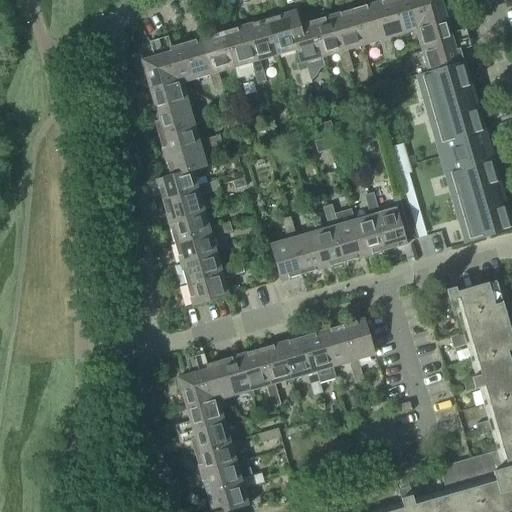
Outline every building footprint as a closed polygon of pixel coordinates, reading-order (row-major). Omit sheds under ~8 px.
[(395,0),(390,0),(373,5),(384,41),(388,39),(405,34),(395,0)] [(395,0),(405,34),(416,31),(425,29),(416,0),(395,0)] [(416,0),(425,29),(447,22),(440,0),(416,0)] [(373,5),(353,11),(363,47),(379,42),(382,52),(391,49),(388,39),(384,41),(373,5)] [(353,11),(331,17),(342,53),(347,51),(363,47),(353,11)] [(296,12),(287,15),(291,29),(297,51),(296,51),(300,64),(305,63),(308,73),(299,76),(302,87),(311,84),(310,81),(316,78),(319,75),(320,72),(322,69),(324,67),(322,58),(311,23),(300,26),(296,12)] [(287,15),(266,21),(276,57),(296,51),(297,51),(291,29),(287,15)] [(331,17),(311,23),(322,58),(338,54),(341,64),(350,62),(347,51),(342,53),(331,17)] [(266,21),(245,27),(255,63),(259,62),(276,57),(266,21)] [(425,29),(416,31),(422,53),(468,40),(465,31),(451,35),(447,22),(425,29)] [(245,27),(224,33),(234,69),(237,79),(254,74),(262,72),(259,62),(255,63),(245,27)] [(224,33),(203,39),(213,75),(218,74),(234,69),(224,33)] [(168,38),(158,41),(171,86),(180,84),(180,85),(192,81),(181,45),(165,50),(164,46),(169,45),(168,38)] [(203,39),(181,45),(192,81),(208,76),(212,87),(220,84),(218,74),(213,75),(203,39)] [(468,40),(422,53),(428,73),(428,74),(464,64),(460,51),(471,49),(468,40)] [(141,62),(150,92),(171,86),(158,41),(150,43),(154,58),(141,62)] [(391,49),(382,52),(385,63),(394,60),(391,49)] [(350,62),(341,64),(344,75),(353,72),(350,62)] [(296,65),(299,76),(308,73),(305,63),(300,64),(296,65)] [(428,74),(416,77),(434,140),(435,142),(436,146),(439,154),(442,166),(447,184),(459,223),(465,244),(495,236),(499,234),(511,230),(490,156),(485,137),(478,115),(473,96),(466,73),(464,66),(464,64),(428,74)] [(262,72),(254,74),(257,85),(265,82),(262,72)] [(139,110),(142,119),(186,106),(180,85),(180,84),(171,86),(150,92),(154,105),(139,110)] [(220,84),(212,87),(215,97),(224,94),(220,84)] [(154,125),(158,137),(193,126),(186,106),(142,119),(144,128),(151,126),(149,120),(153,119),(154,125)] [(319,126),(321,134),(333,130),(330,123),(319,126)] [(158,137),(164,158),(199,147),(198,143),(193,126),(158,137)] [(278,146),(273,128),(257,133),(258,135),(257,136),(260,150),(278,146)] [(208,140),(211,149),(221,145),(218,137),(208,140)] [(315,142),(318,154),(333,150),(330,138),(315,142)] [(164,158),(170,177),(170,178),(192,172),(192,173),(206,169),(200,152),(211,149),(208,140),(198,143),(199,147),(164,158)] [(403,145),(393,148),(400,173),(410,170),(403,145)] [(156,181),(162,203),(198,192),(197,188),(192,173),(192,172),(170,178),(170,177),(156,181)] [(246,187),(244,179),(233,183),(235,190),(246,187)] [(207,185),(209,194),(220,190),(217,182),(207,185)] [(162,203),(168,223),(204,213),(199,197),(209,194),(207,185),(197,188),(198,192),(162,203)] [(364,197),(367,207),(376,205),(373,194),(364,197)] [(367,207),(370,217),(375,216),(385,252),(407,245),(396,210),(379,215),(376,205),(367,207)] [(323,209),(326,219),(334,217),(334,215),(331,206),(323,209)] [(326,219),(329,229),(333,228),(343,264),(364,258),(354,222),(350,210),(334,215),(334,217),(326,219)] [(168,223),(174,244),(210,234),(208,229),(204,213),(168,223)] [(370,217),(354,222),(364,258),(385,252),(375,216),(370,217)] [(281,221),(284,231),(293,229),(290,218),(281,221)] [(219,226),(222,235),(232,232),(229,223),(219,226)] [(174,244),(180,265),(216,255),(211,238),(222,235),(219,226),(208,229),(210,234),(174,244)] [(329,229),(312,234),(323,270),(343,264),(333,228),(329,229)] [(284,231),(287,241),(291,240),(301,276),(323,270),(312,234),(296,239),(293,229),(284,231)] [(291,240),(287,241),(270,246),(280,282),(301,276),(291,240)] [(180,265),(186,286),(222,275),(221,271),(216,255),(180,265)] [(231,268),(234,277),(244,274),(241,265),(231,268)] [(222,275),(186,286),(192,307),(228,297),(223,280),(234,277),(231,268),(221,271),(222,275)] [(457,293),(464,316),(508,303),(502,281),(457,293)] [(437,294),(439,300),(440,306),(450,303),(446,292),(437,294)] [(463,347),(472,344),(470,338),(511,325),(511,316),(508,303),(464,316),(469,332),(459,335),(463,347)] [(364,320),(343,327),(353,362),(357,361),(374,356),(364,320)] [(472,344),(476,360),(511,350),(511,325),(470,338),(472,344)] [(343,327),(322,333),(332,368),(348,363),(351,374),(360,371),(357,361),(353,362),(343,327)] [(322,333),(301,339),(311,374),(316,373),(319,383),(319,384),(321,384),(321,382),(332,378),(333,380),(335,379),(332,368),(322,333)] [(450,338),(452,343),(453,349),(463,347),(459,335),(450,338)] [(301,339),(280,345),(290,380),(307,375),(310,386),(319,383),(316,373),(311,374),(301,339)] [(280,345),(260,351),(270,386),(274,385),(290,380),(280,345)] [(475,391),(484,388),(483,382),(511,373),(511,350),(476,360),(481,377),(472,379),(475,391)] [(260,351),(239,357),(249,392),(266,387),(269,398),(277,395),(274,385),(270,386),(260,351)] [(194,358),(207,404),(217,401),(227,398),(217,363),(206,366),(201,368),(200,364),(205,362),(203,356),(194,358)] [(239,357),(217,363),(227,398),(249,392),(239,357)] [(186,410),(207,404),(194,358),(185,361),(190,376),(177,380),(186,410)] [(360,371),(351,374),(354,384),(363,381),(360,371)] [(484,388),(488,402),(511,395),(511,373),(483,382),(484,388)] [(463,382),(464,387),(466,393),(475,391),(472,379),(463,382)] [(322,394),(319,384),(319,383),(310,386),(313,396),(322,394)] [(277,395),(269,398),(272,408),(280,406),(277,395)] [(488,435),(497,432),(495,426),(511,420),(511,395),(488,402),(493,420),(484,423),(488,435)] [(175,427),(177,435),(223,422),(217,401),(207,404),(186,410),(187,414),(187,413),(190,423),(175,427)] [(398,406),(401,415),(412,412),(409,403),(398,406)] [(497,432),(502,450),(511,447),(511,420),(495,426),(497,432)] [(189,437),(194,453),(230,443),(223,422),(177,435),(180,445),(187,443),(185,438),(189,437)] [(475,426),(477,431),(478,437),(488,435),(484,423),(475,426)] [(277,429),(267,432),(270,441),(280,438),(277,429)] [(270,441),(267,432),(257,435),(259,444),(270,441)] [(194,453),(200,474),(235,464),(230,443),(194,453)] [(439,469),(447,497),(452,495),(456,511),(509,511),(511,511),(511,447),(502,450),(439,469)] [(200,474),(206,495),(241,484),(240,480),(251,477),(247,461),(235,464),(200,474)] [(261,474),(251,477),(253,486),(263,483),(261,474)] [(206,495),(210,511),(225,511),(234,510),(248,506),(243,489),(253,486),(251,477),(240,480),(241,484),(206,495)] [(409,488),(404,490),(398,491),(401,501),(412,497),(409,488)] [(401,501),(403,510),(409,508),(410,511),(456,511),(452,495),(447,497),(415,506),(412,497),(401,501)]
